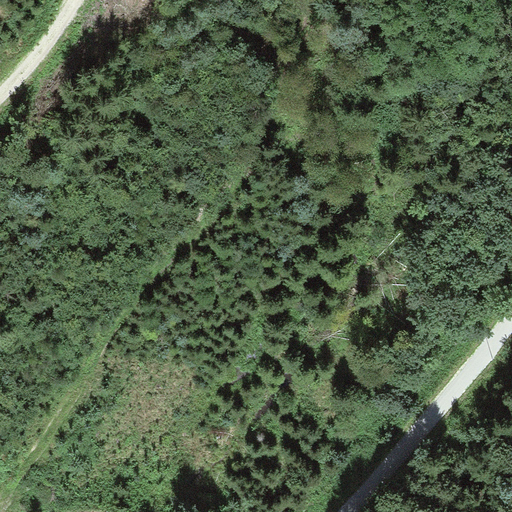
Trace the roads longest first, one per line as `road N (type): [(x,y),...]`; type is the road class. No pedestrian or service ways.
road 1 (track): [(357,511),(511,320)]
road 2 (track): [(0,100),(77,0)]
